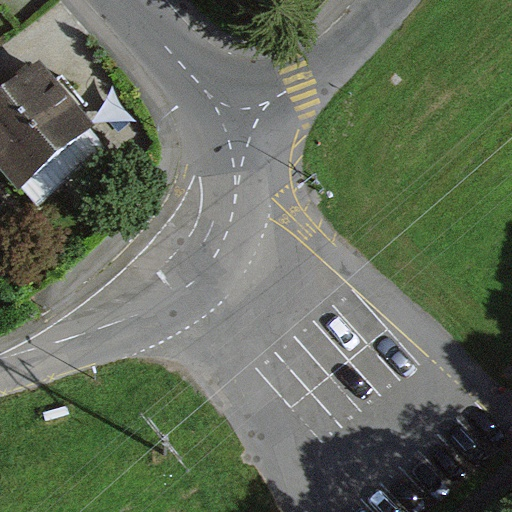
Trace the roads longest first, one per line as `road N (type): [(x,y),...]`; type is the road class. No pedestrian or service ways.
road 1 (residential): [(0,377),(150,332),(202,295),(235,237),(246,134)]
road 2 (residential): [(246,134),(342,56),(391,0)]
road 3 (residential): [(120,0),(246,134)]
